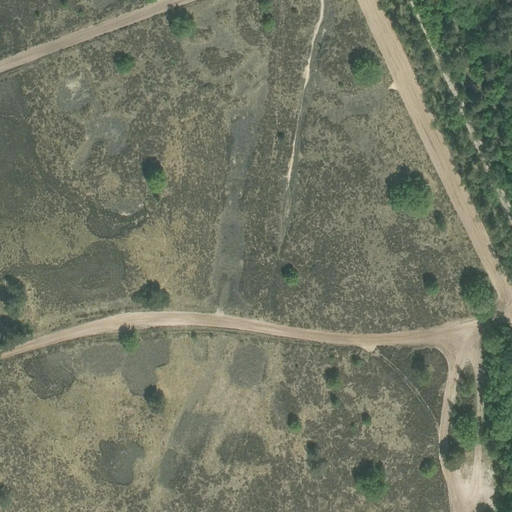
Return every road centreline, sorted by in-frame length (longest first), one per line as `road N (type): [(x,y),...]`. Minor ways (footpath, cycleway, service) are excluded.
road 1 (track): [(511,312),(434,333),(347,337),(185,319),(122,325),(0,355)]
road 2 (track): [(361,0),(511,319)]
road 3 (unclassified): [(511,204),(418,0)]
road 4 (track): [(0,67),(184,0)]
road 5 (track): [(463,511),(448,442),(461,325)]
